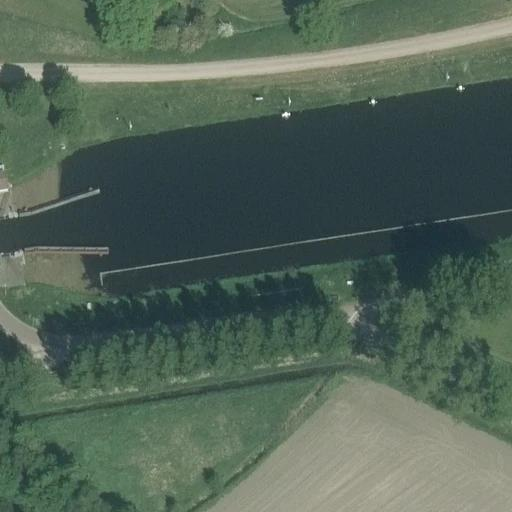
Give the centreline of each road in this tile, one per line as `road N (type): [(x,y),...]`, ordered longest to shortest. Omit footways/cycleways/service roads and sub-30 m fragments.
road 1 (unclassified): [(511,393),(364,332),(311,321),(76,344),(22,332),(0,316)]
road 2 (track): [(511,25),(253,62),(0,75)]
